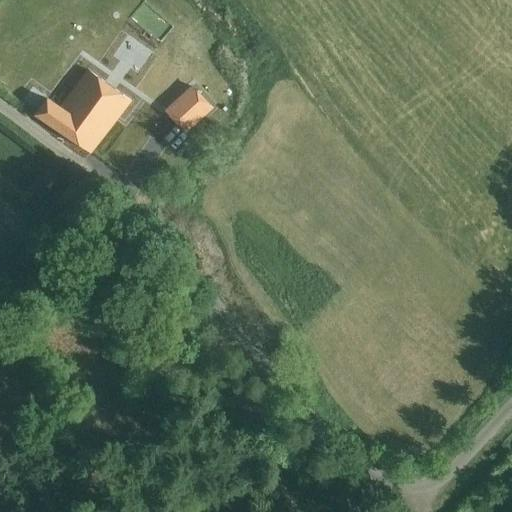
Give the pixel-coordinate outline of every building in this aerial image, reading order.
[(116,16),(107,28),(126,43),(135,30),(116,16)] [(126,43),(107,28),(97,41),(116,55),(126,43)] [(103,52),(91,67),(101,75),(113,59),(103,52)] [(88,72),(60,110),(86,129),(106,104),(121,115),(131,102),(130,102),(115,91),(88,72)] [(136,93),(121,82),(115,91),(130,102),(136,93)] [(196,87),(168,111),(186,131),(214,108),(196,87)] [(106,104),(86,129),(60,110),(48,101),(37,117),(90,155),(121,115),(106,104)]
